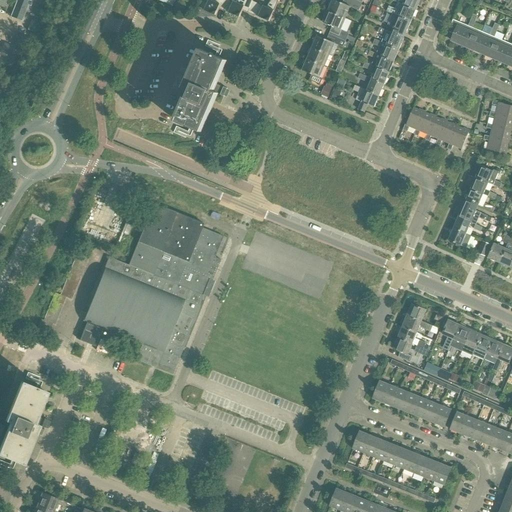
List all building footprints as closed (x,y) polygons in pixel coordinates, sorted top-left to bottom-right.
[(23,16),(28,0),(15,0),(11,12),(23,16)] [(203,0),(200,9),(216,16),(221,5),(225,7),(226,8),(228,0),(203,0)] [(228,0),(226,8),(225,7),(224,11),(240,18),(245,7),(250,9),(253,2),(254,2),(253,0),(239,0),(237,3),(229,0),(228,0)] [(250,9),(248,13),(270,22),(279,0),(271,0),(267,7),(254,2),(253,2),(250,9)] [(343,0),(343,3),(335,0),(332,0),(328,11),(346,19),(351,7),(359,10),(362,5),(350,0),(343,0)] [(393,0),(398,2),(418,10),(421,0),(393,0)] [(389,7),(387,11),(393,14),(399,17),(400,16),(413,22),(418,10),(398,2),(398,3),(395,9),(389,7)] [(323,23),(333,27),(330,32),(347,39),(349,34),(341,30),(346,19),(328,11),(323,23)] [(393,14),(388,26),(394,29),(398,30),(398,31),(400,32),(399,35),(405,38),(407,34),(413,22),(400,16),(399,17),(393,14)] [(469,25),(454,19),(449,31),(455,34),(452,40),(463,45),(471,26),(469,25)] [(474,49),(482,31),(474,28),(474,27),(471,26),(463,45),(474,49)] [(380,27),(378,33),(384,35),(382,42),(387,44),(399,49),(400,50),(405,38),(399,35),(400,32),(398,31),(398,30),(394,29),(392,33),(380,27)] [(490,35),(482,31),(474,49),(485,54),(493,36),(490,34),(490,35)] [(0,66),(13,72),(17,63),(13,61),(22,36),(16,34),(12,42),(7,40),(1,55),(0,54),(0,66)] [(327,40),(318,36),(313,48),(330,55),(335,44),(344,47),(346,41),(329,34),(327,40)] [(496,58),(503,41),(494,37),(495,36),(493,36),(485,54),(496,58)] [(375,40),(373,44),(379,47),(376,53),(382,56),(395,62),(400,50),(399,49),(387,44),(382,42),(375,40)] [(511,50),(511,43),(511,44),(511,45),(503,41),(496,58),(507,63),(511,50)] [(308,59),(325,67),(330,55),(313,48),(308,59)] [(191,91),(184,107),(177,122),(200,132),(216,93),(212,91),(225,60),(203,51),(190,81),(182,78),(179,86),(191,91)] [(370,51),(368,56),(374,58),(372,65),(377,67),(390,73),(395,62),(382,56),(376,53),(370,51)] [(303,71),(312,75),(310,80),(320,85),(323,79),(321,78),(325,67),(308,59),(303,71)] [(341,74),(346,62),(341,60),(336,72),(341,74)] [(362,61),(360,66),(370,70),(372,66),(377,68),(373,79),(386,84),(390,73),(377,67),(372,65),(362,61)] [(370,84),(368,90),(381,96),(386,84),(373,79),(372,79),(370,84)] [(329,97),(333,86),(327,84),(323,94),(329,97)] [(358,93),(356,100),(375,108),(381,96),(368,90),(363,88),(362,88),(360,93),(358,93)] [(493,105),(498,106),(496,114),(511,118),(511,106),(499,103),(500,102),(494,101),(493,105)] [(366,113),(369,106),(362,103),(359,110),(366,113)] [(407,125),(406,125),(403,130),(408,132),(410,127),(417,130),(424,112),(414,108),(407,125)] [(417,130),(414,135),(419,137),(421,132),(428,135),(436,117),(424,112),(417,130)] [(490,117),(495,118),(493,125),(511,129),(511,118),(496,114),(491,113),(490,117)] [(436,117),(428,135),(426,140),(430,141),(432,136),(439,140),(447,122),(436,117)] [(447,122),(439,140),(437,145),(441,146),(443,141),(450,144),(458,127),(447,122)] [(488,128),(492,129),(491,136),(509,141),(511,130),(511,129),(493,125),(489,124),(488,128)] [(458,127),(450,144),(448,149),(452,151),(454,146),(462,149),(470,132),(458,127)] [(485,140),(489,141),(487,150),(506,155),(509,141),(491,136),(491,137),(486,135),(485,140)] [(476,178),(488,184),(489,183),(500,188),(502,183),(495,180),(499,172),(494,170),(493,171),(481,166),(476,178)] [(471,189),(484,195),(488,197),(495,199),(497,195),(486,190),(488,184),(476,178),(471,189)] [(472,209),(477,211),(478,209),(479,206),(493,213),(495,208),(485,204),(488,197),(484,195),(471,189),(466,201),(471,203),(470,206),(472,207),(472,209)] [(465,203),(464,205),(459,217),(471,222),(474,216),(486,221),(487,216),(476,211),(477,211),(472,209),(472,207),(470,206),(471,203),(466,201),(465,203)] [(83,321),(87,323),(102,329),(141,345),(135,359),(173,375),(184,348),(206,296),(154,275),(163,251),(160,250),(175,212),(154,203),(148,217),(129,265),(109,257),(104,270),(105,270),(85,319),(84,318),(83,321)] [(160,250),(163,251),(154,275),(206,296),(221,260),(215,257),(224,236),(202,228),(204,224),(175,212),(160,250)] [(471,222),(459,217),(454,228),(466,234),(471,222)] [(454,228),(448,240),(466,248),(471,236),(466,234),(454,228)] [(505,235),(502,242),(508,244),(511,237),(505,235)] [(506,248),(499,263),(510,267),(511,263),(511,237),(508,244),(506,248)] [(484,242),(479,254),(485,256),(490,244),(484,242)] [(495,243),(488,258),(499,263),(506,248),(495,243)] [(88,255),(78,251),(76,256),(85,260),(88,261),(90,255),(88,255)] [(83,265),(85,266),(88,261),(85,260),(76,256),(74,261),(83,265)] [(81,271),(83,272),(85,266),(83,265),(74,261),(72,267),(81,271)] [(78,276),(81,277),(83,272),(81,271),(72,267),(69,272),(78,276)] [(76,281),(79,283),(81,277),(78,276),(69,272),(67,278),(76,281)] [(73,287),(76,288),(79,283),(76,281),(67,278),(65,283),(73,287)] [(67,290),(74,293),(76,288),(73,287),(65,283),(63,288),(67,290)] [(63,288),(60,294),(64,296),(67,297),(72,299),(74,293),(67,290),(63,288)] [(60,294),(55,292),(53,298),(62,302),(64,303),(67,297),(64,296),(60,294)] [(59,307),(62,308),(64,303),(62,302),(53,298),(51,303),(59,307)] [(57,312),(60,313),(62,308),(59,307),(51,303),(48,308),(57,312)] [(426,310),(412,304),(407,316),(421,322),(422,322),(426,310)] [(55,317),(58,318),(60,313),(57,312),(48,308),(46,314),(55,317)] [(46,314),(44,320),(52,323),(53,324),(55,325),(58,318),(55,317),(46,314)] [(444,317),(437,314),(434,320),(441,323),(444,317)] [(421,322),(407,316),(402,327),(417,333),(419,327),(431,332),(431,331),(437,333),(439,329),(422,322),(421,322)] [(44,320),(41,319),(38,325),(50,330),(52,325),(53,324),(52,323),(44,320)] [(449,320),(442,334),(448,336),(443,348),(448,351),(451,346),(452,344),(460,325),(449,320)] [(87,323),(79,340),(95,347),(102,329),(87,323)] [(36,330),(42,332),(48,335),(50,330),(38,325),(36,330)] [(452,344),(451,346),(461,350),(471,329),(466,327),(466,328),(460,325),(452,344)] [(412,344),(417,346),(424,349),(426,343),(419,340),(419,341),(415,339),(417,333),(402,327),(398,338),(412,344)] [(471,329),(461,350),(472,355),(473,355),(482,335),(476,332),(477,331),(471,329)] [(34,334),(31,341),(37,344),(40,337),(42,332),(36,330),(34,334)] [(48,335),(42,332),(40,337),(37,344),(43,346),(48,335)] [(482,335),(473,355),(484,360),(485,357),(486,354),(493,340),(493,339),(488,337),(482,335)] [(401,352),(399,357),(411,361),(413,357),(408,355),(412,344),(398,338),(393,349),(401,352)] [(485,357),(484,360),(495,364),(504,345),(493,340),(486,354),(485,357)] [(495,364),(493,370),(498,372),(503,361),(509,364),(511,356),(511,348),(504,345),(495,364)] [(415,352),(422,354),(424,349),(417,346),(415,352)] [(401,368),(402,364),(392,360),(391,364),(401,368)] [(410,372),(412,368),(402,364),(401,368),(410,372)] [(420,377),(422,373),(412,368),(410,372),(420,377)] [(441,369),(437,377),(448,382),(452,374),(441,369)] [(430,381),(432,377),(422,373),(420,377),(430,381)] [(452,373),(450,379),(456,382),(459,376),(452,373)] [(440,385),(441,381),(432,377),(430,381),(440,385)] [(381,380),(373,398),(383,402),(391,384),(381,380)] [(449,390),(451,386),(441,381),(440,385),(449,390)] [(482,393),(485,386),(476,381),(472,389),(482,393)] [(0,419),(12,424),(0,452),(0,455),(21,464),(37,425),(32,423),(45,392),(22,383),(9,414),(2,411),(0,417),(0,419)] [(394,407),(401,389),(391,384),(383,402),(394,407)] [(451,386),(449,390),(460,394),(461,390),(451,386)] [(485,386),(482,393),(488,396),(491,388),(485,386)] [(404,411),(411,393),(401,389),(394,407),(404,411)] [(473,400),(474,396),(464,392),(463,396),(473,400)] [(411,393),(404,411),(414,415),(421,397),(411,393)] [(482,404),(484,400),(474,396),(473,400),(482,404)] [(421,397),(414,415),(424,419),(432,401),(421,397)] [(492,409),(494,405),(484,400),(482,404),(492,409)] [(434,423),(442,405),(432,401),(424,419),(434,423)] [(452,409),(442,405),(434,423),(445,427),(452,409)] [(502,413),(503,409),(494,405),(492,409),(502,413)] [(511,417),(511,416),(511,412),(503,409),(502,413),(511,417)] [(458,411),(456,416),(451,430),(461,434),(468,415),(458,411)] [(478,420),(468,415),(461,434),(471,438),(478,420)] [(478,420),(471,438),(481,442),(488,424),(478,420)] [(488,424),(481,442),(491,446),(498,428),(488,424)] [(498,428),(491,446),(501,450),(508,432),(498,428)] [(360,430),(352,449),(363,453),(371,435),(360,430)] [(511,452),(511,433),(508,432),(501,450),(511,454),(511,452)] [(373,457),(381,439),(371,435),(363,453),(373,457)] [(381,439),(373,457),(383,461),(391,443),(381,439)] [(391,443),(383,461),(393,466),(401,447),(391,443)] [(403,470),(411,451),(401,447),(393,466),(403,470)] [(413,474),(421,455),(411,451),(403,470),(413,474)] [(421,455),(413,474),(423,478),(431,459),(421,455)] [(434,482),(441,463),(431,459),(423,478),(434,482)] [(355,472),(357,467),(347,463),(345,468),(355,472)] [(444,486),(451,467),(441,463),(434,482),(444,486)] [(365,476),(367,471),(357,467),(355,472),(365,476)] [(375,479),(377,475),(367,471),(365,476),(375,479)] [(385,483),(386,479),(377,475),(375,479),(385,483)] [(394,487),(396,483),(386,479),(385,483),(394,487)] [(404,491),(406,487),(396,483),(394,487),(404,491)] [(414,495),(416,491),(406,487),(404,491),(414,495)] [(337,488),(329,506),(340,510),(348,492),(337,488)] [(424,499),(426,495),(416,491),(414,495),(424,499)] [(343,511),(351,511),(358,496),(348,492),(340,510),(343,511)] [(38,504),(54,511),(58,499),(42,493),(38,504)] [(426,495),(424,499),(434,503),(436,499),(426,495)] [(362,511),(368,500),(358,496),(351,511),(362,511)] [(374,511),(378,504),(368,500),(362,511),(374,511)] [(511,511),(511,503),(504,500),(500,510),(505,511),(511,511)]
